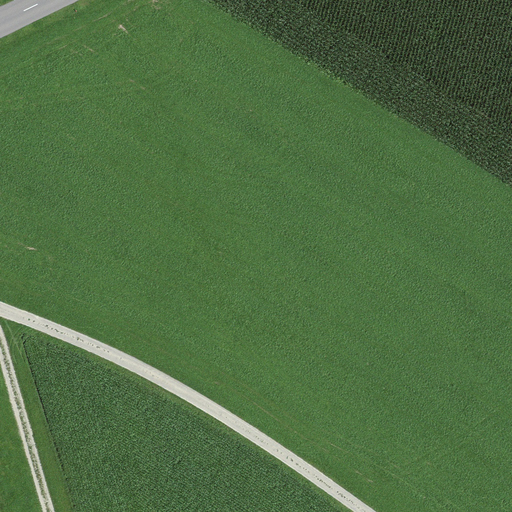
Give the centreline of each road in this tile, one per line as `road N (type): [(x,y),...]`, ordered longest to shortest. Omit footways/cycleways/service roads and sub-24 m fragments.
road 1 (track): [(0,309),(102,351),(294,462),(362,511)]
road 2 (track): [(0,342),(51,511)]
